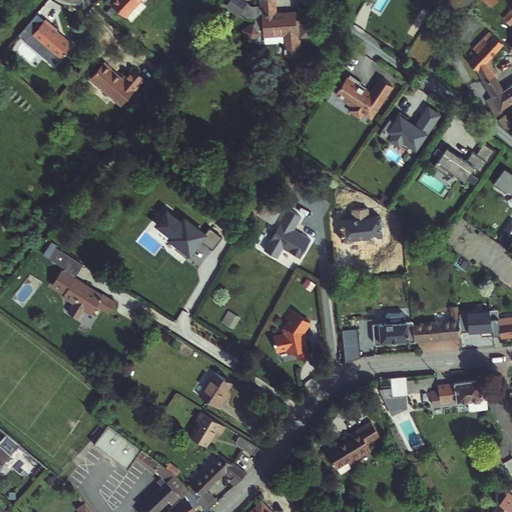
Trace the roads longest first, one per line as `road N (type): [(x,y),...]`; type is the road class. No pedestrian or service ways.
road 1 (tertiary): [(220,511),(328,387),(375,366)]
road 2 (residential): [(375,366),(431,497),(452,511)]
road 3 (tertiary): [(375,366),(511,354)]
